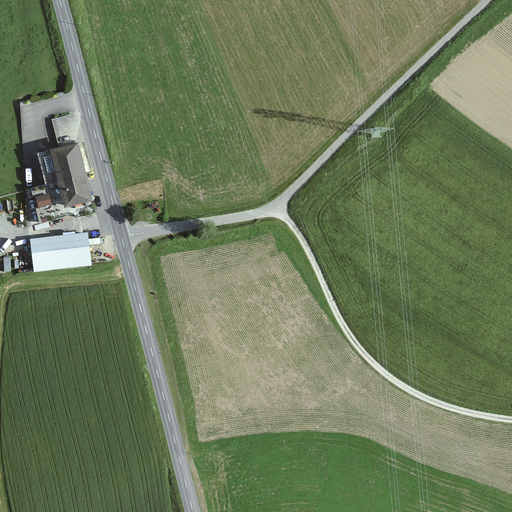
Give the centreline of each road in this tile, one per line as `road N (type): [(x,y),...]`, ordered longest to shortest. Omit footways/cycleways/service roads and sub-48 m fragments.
road 1 (residential): [(486,0),(273,207),(121,236)]
road 2 (track): [(511,419),(427,399),(372,362),(347,331),(303,239),(273,207)]
road 3 (secondary): [(121,236),(193,511)]
road 4 (secondary): [(59,0),(121,236)]
